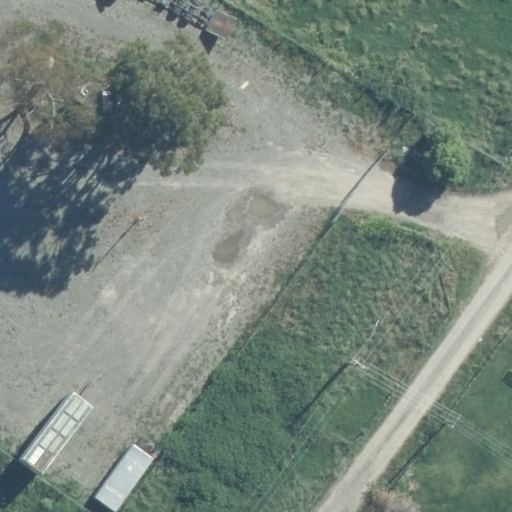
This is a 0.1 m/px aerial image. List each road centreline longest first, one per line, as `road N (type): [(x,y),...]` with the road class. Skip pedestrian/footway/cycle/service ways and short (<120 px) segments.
road 1 (unknown): [(361,178),(239,187),(0,139)]
road 2 (unknown): [(361,178),(290,95),(224,40),(171,9),(107,0)]
road 3 (unknown): [(511,253),(361,178)]
